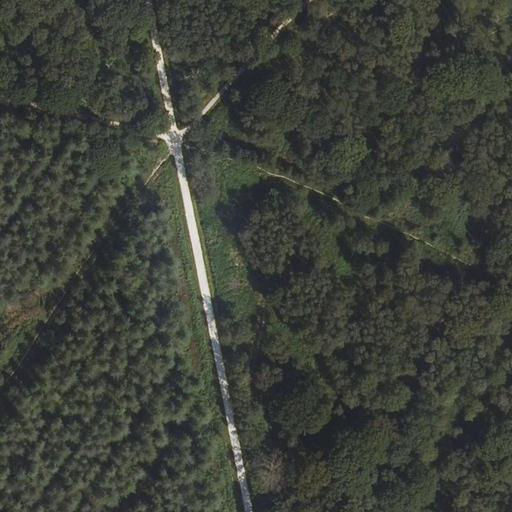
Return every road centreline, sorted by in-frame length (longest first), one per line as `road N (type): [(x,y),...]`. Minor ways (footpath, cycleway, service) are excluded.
road 1 (track): [(247,511),(146,0)]
road 2 (track): [(0,98),(174,141)]
